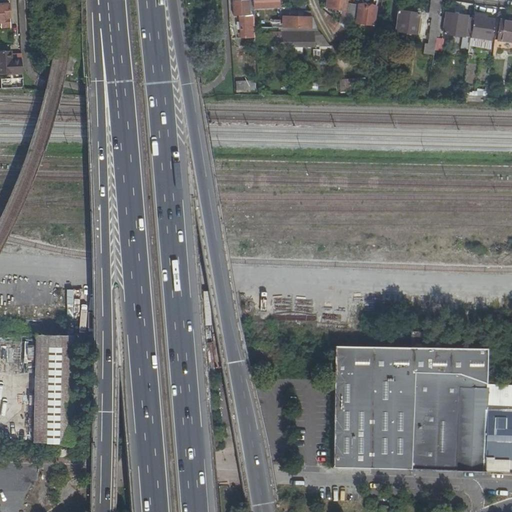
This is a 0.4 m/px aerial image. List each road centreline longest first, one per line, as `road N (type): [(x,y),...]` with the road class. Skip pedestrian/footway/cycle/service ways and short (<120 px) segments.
road 1 (motorway): [(266,511),(209,243),(171,0)]
road 2 (motorway): [(193,511),(149,0)]
road 3 (motorway): [(114,23),(95,55),(103,511)]
road 4 (motorway): [(114,23),(154,511)]
